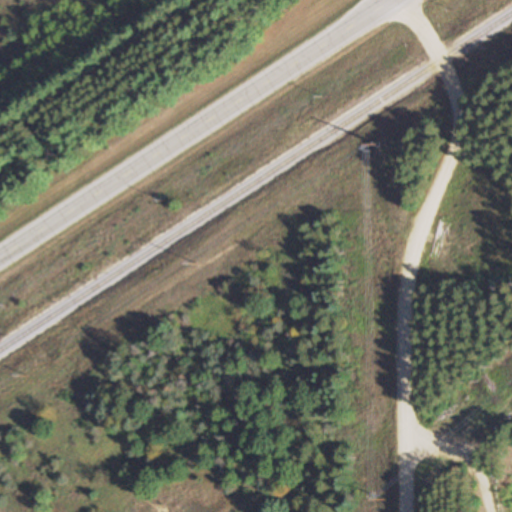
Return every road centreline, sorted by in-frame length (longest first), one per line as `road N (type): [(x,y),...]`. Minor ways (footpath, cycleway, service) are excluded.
road 1 (residential): [(406,511),(410,291),(460,119),(451,79),(406,0)]
road 2 (primary): [(0,258),(393,0)]
